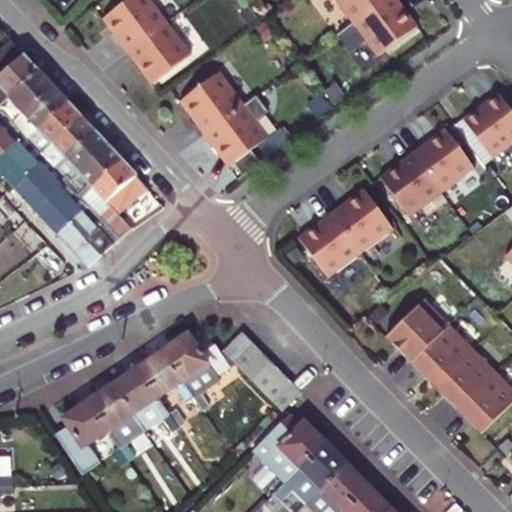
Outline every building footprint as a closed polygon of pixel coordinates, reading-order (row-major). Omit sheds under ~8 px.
[(125,39),(135,52),(175,22),(158,0),(137,0),(114,18),(128,37),(125,39)] [(343,0),(360,21),(388,0),(343,0)] [(410,4),(406,0),(388,0),(360,22),(384,53),(420,26),(406,7),(410,4)] [(406,7),(420,26),(424,24),(410,4),(406,7)] [(111,20),(125,39),(128,37),(114,18),(111,20)] [(175,22),(135,52),(144,65),(147,63),(162,82),(199,54),(175,22)] [(45,72),(17,42),(0,57),(0,102),(5,109),(16,99),(45,72)] [(147,63),(144,65),(158,85),(162,82),(147,63)] [(202,119),(212,132),(252,102),(228,70),(191,97),(206,116),(202,119)] [(16,99),(33,116),(62,90),(45,72),(16,99)] [(62,90),(33,116),(22,126),(30,135),(35,140),(75,103),(62,90)] [(471,121),(499,157),(511,147),(511,102),(504,91),(482,108),(484,111),(471,121)] [(188,99),(202,119),(206,116),(191,97),(188,99)] [(0,102),(0,120),(9,112),(5,109),(0,102)] [(252,102),(212,132),(222,144),(225,142),(239,161),(276,134),(252,102)] [(75,103),(35,140),(48,154),(88,117),(75,103)] [(471,121),(484,111),(482,108),(469,118),(471,121)] [(0,120),(0,162),(30,135),(22,126),(9,112),(0,120)] [(88,117),(48,154),(53,160),(61,168),(72,158),(102,132),(88,117)] [(444,140),(458,131),(455,127),(442,137),(444,140)] [(485,167),(458,131),(444,140),(442,137),(420,154),(450,193),(485,167)] [(102,132),(72,158),(88,175),(117,147),(102,132)] [(30,135),(0,162),(0,165),(22,189),(53,160),(48,154),(35,140),(30,135)] [(225,142),(222,144),(236,164),(239,161),(225,142)] [(117,147),(88,175),(77,185),(91,200),(131,163),(117,147)] [(450,193),(420,154),(400,169),(402,172),(387,183),(415,220),(450,193)] [(53,160),(22,189),(42,211),(74,181),(61,168),(53,160)] [(131,163),(91,200),(96,206),(129,241),(141,230),(128,216),(157,190),(131,163)] [(402,172),(400,169),(385,180),(387,183),(402,172)] [(65,236),(96,206),(91,200),(77,185),(74,181),(42,211),(65,236)] [(374,188),(361,198),(364,201),(376,191),(374,188)] [(404,227),(376,191),(364,201),(361,198),(339,214),(369,254),(404,227)] [(129,241),(96,206),(65,236),(95,268),(129,241)] [(369,254),(339,214),(319,229),(321,233),(306,244),(334,280),(369,254)] [(319,229),(304,241),(306,244),(321,233),(319,229)] [(195,255),(177,247),(169,265),(187,274),(195,255)] [(457,327),(432,302),(396,337),(421,363),(457,327)] [(480,350),(457,327),(421,363),(444,386),(480,350)] [(233,352),(243,363),(263,344),(252,333),(233,352)] [(200,334),(177,349),(203,388),(211,401),(217,398),(209,386),(225,375),(226,376),(241,367),(227,345),(213,354),(200,334)] [(263,344),(243,363),(254,373),(273,354),(263,344)] [(203,388),(177,349),(152,366),(172,396),(190,384),(196,393),(203,388)] [(503,373),(480,350),(444,386),(467,409),(503,373)] [(273,354),(254,373),(264,384),(284,364),(273,354)] [(284,364),(264,384),(273,393),(293,374),(284,364)] [(152,366),(126,383),(159,432),(177,420),(179,423),(186,418),(178,405),(172,396),(152,366)] [(492,433),(511,413),(511,381),(503,373),(467,409),(492,433)] [(293,374),(273,393),(283,403),(303,383),(293,374)] [(126,383),(100,400),(121,431),(136,421),(148,439),(159,432),(126,383)] [(292,412),(312,393),(303,383),(283,403),(292,412)] [(80,427),(67,436),(94,476),(114,462),(102,444),(121,431),(100,400),(74,418),(80,427)] [(183,401),(178,405),(186,418),(192,414),(183,401)] [(310,469),(336,443),(316,422),(313,426),(300,414),(262,452),(290,480),(280,490),(284,494),(295,484),(310,469)] [(133,436),(126,440),(135,453),(141,448),(133,436)] [(135,453),(126,440),(121,444),(129,457),(135,453)] [(316,506),(358,465),(336,443),(310,469),(326,485),(310,500),(316,506)] [(353,511),(379,486),(358,465),(316,506),(321,511),(353,511)] [(300,489),(295,484),(284,494),(289,499),(300,489)] [(394,511),(400,507),(379,486),(353,511),(394,511)] [(0,504),(4,504),(4,497),(19,496),(18,489),(3,489),(0,489),(0,504)]
